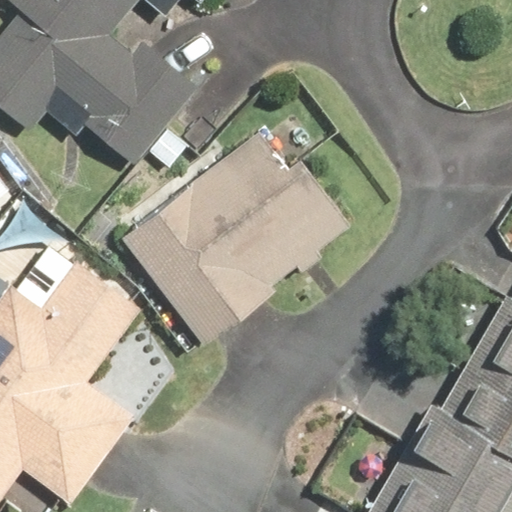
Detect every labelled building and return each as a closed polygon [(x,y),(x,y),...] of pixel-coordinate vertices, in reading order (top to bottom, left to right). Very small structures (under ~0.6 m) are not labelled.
[(156,61),(118,30),(143,0),(153,0),(171,15),(183,0),(14,0),(28,11),(0,44),(0,100),(38,132),(53,113),(80,135),(92,121),(142,163),(218,70),(177,36),(156,61)] [(304,187),(263,134),(129,238),(215,347),(366,229),(322,173),(304,187)] [(0,205),(21,188),(0,162),(0,205)] [(98,378),(147,312),(53,241),(0,310),(0,506),(28,469),(76,505),(145,414),(98,378)] [(511,333),(464,416),(511,443),(511,333)] [(511,511),(511,443),(464,416),(454,410),(395,511),(511,511)]
